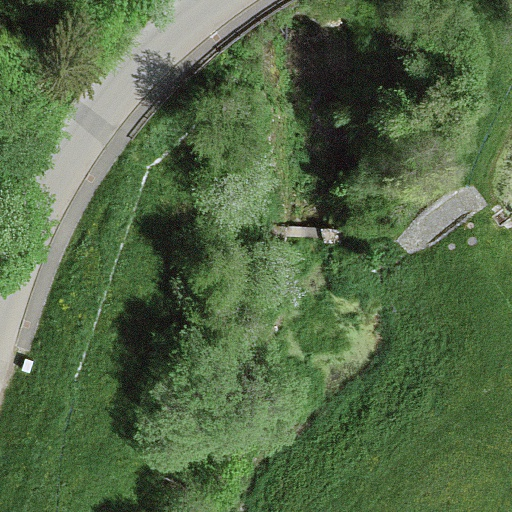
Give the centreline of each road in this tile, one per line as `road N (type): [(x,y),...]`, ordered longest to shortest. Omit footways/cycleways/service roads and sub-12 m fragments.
road 1 (unclassified): [(0,300),(65,158),(164,35),(211,0)]
road 2 (unknown): [(498,511),(499,387)]
